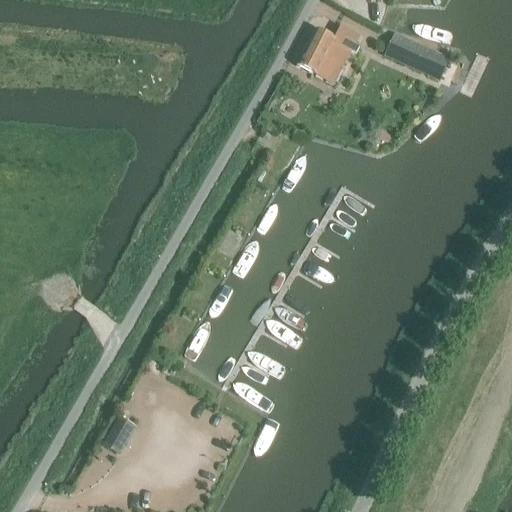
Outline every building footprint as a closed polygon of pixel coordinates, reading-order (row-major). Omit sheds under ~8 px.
[(333,87),(351,53),(356,56),(359,49),(354,46),(359,38),(340,29),(334,41),(315,32),(297,67),(333,87)] [(386,55),(422,73),(440,81),(449,63),(395,37),(386,55)] [(232,219),(223,242),(243,250),(252,227),(232,219)] [(172,398),(183,378),(173,373),(162,393),(172,398)] [(133,428),(118,420),(102,448),(116,456),(133,428)]
